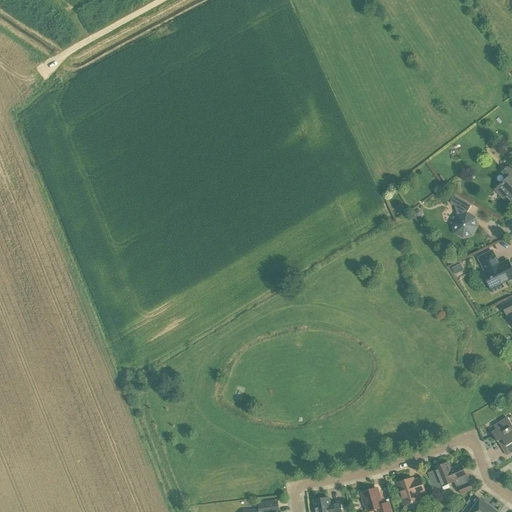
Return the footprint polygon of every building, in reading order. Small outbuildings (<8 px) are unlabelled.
[(511,203),(511,169),(509,166),(502,173),(507,179),(495,191),(503,199),(506,197),(511,203)] [(462,239),(472,236),(476,228),(474,219),(466,214),(470,207),(453,196),(450,203),(450,204),(454,207),(457,217),(452,225),(454,234),(462,239)] [(499,266),(495,259),(492,252),(479,258),(487,275),(484,276),(492,292),(502,287),(501,284),(511,278),(511,275),(509,270),(511,268),(508,261),(499,266)] [(511,299),(501,305),(506,315),(509,314),(511,320),(511,299)] [(511,426),(507,418),(497,424),(500,428),(491,433),(497,443),(502,440),(506,447),(504,448),(508,455),(511,452),(511,426)] [(451,470),(448,463),(427,472),(434,489),(441,486),(442,488),(456,482),(455,481),(466,476),(461,466),(451,470)] [(413,482),(412,479),(398,484),(405,506),(419,501),(417,494),(425,492),(421,480),(413,482)] [(461,495),(471,491),(468,483),(458,488),(461,495)] [(381,505),(377,489),(362,493),(367,511),(368,511),(377,510),(377,511),(390,511),(388,503),(381,505)] [(330,504),(329,498),(314,501),(315,510),(314,510),(314,511),(341,511),(340,503),(330,504)] [(485,511),(490,505),(485,501),(484,503),(480,500),(473,509),(468,505),(461,511),(485,511)] [(278,511),(277,502),(259,504),(260,510),(255,511),(254,511),(278,511)]
